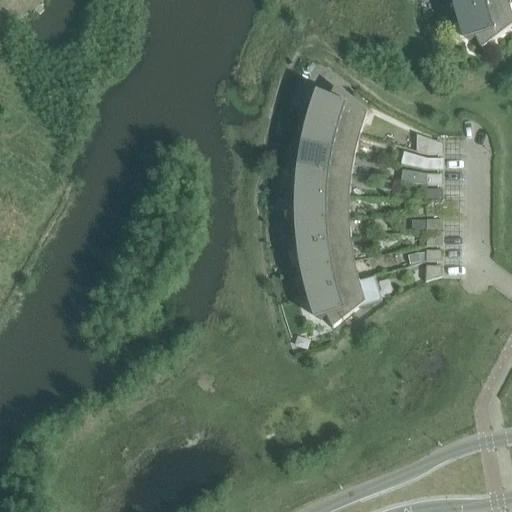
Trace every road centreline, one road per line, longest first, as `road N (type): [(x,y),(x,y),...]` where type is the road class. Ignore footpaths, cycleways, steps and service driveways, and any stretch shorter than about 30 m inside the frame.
road 1 (tertiary): [(511,438),(466,447),(314,511)]
road 2 (residential): [(511,288),(475,260),(476,136)]
